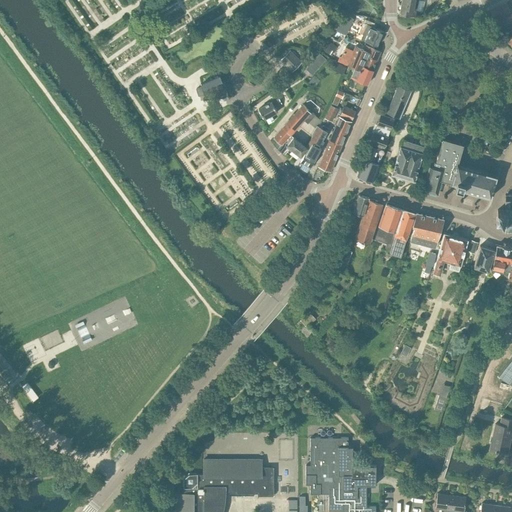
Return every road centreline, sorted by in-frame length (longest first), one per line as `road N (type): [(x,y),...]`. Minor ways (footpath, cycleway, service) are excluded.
road 1 (unclassified): [(88,511),(297,269),(331,197)]
road 2 (unclassified): [(339,179),(402,40)]
road 3 (residential): [(339,179),(479,221)]
road 4 (residential): [(331,197),(292,177),(244,111)]
road 5 (track): [(94,459),(39,433),(0,389)]
